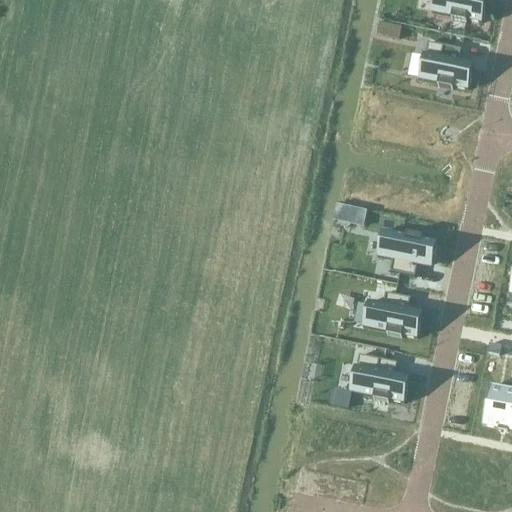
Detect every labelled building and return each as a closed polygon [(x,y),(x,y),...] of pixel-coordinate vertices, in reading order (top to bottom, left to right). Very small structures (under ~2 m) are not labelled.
[(432,13),(431,15),(451,19),(451,21),(466,25),(466,22),(481,25),(486,3),(478,2),(478,0),(436,0),(434,13),(432,13)] [(400,29),(377,24),(374,37),(398,41),(400,29)] [(418,80),(418,82),(438,86),(437,88),(452,92),(453,89),(468,92),(472,70),(465,69),(465,65),(458,63),(461,52),(428,45),(425,56),(423,56),(423,58),(425,59),(420,80),(418,80)] [(365,119),(413,121),(414,101),(366,98),(365,119)] [(492,130),(511,133),(511,112),(496,110),(492,130)] [(431,111),(429,130),(478,136),(481,117),(431,111)] [(407,146),(410,125),(362,120),(360,140),(407,146)] [(425,150),(472,162),(476,147),(429,135),(425,150)] [(511,143),(491,141),(489,156),(511,158),(511,143)] [(357,146),(356,165),(402,168),(403,148),(357,146)] [(511,163),(488,158),(484,174),(511,180),(511,163)] [(443,179),(443,181),(468,184),(470,166),(423,161),(421,176),(443,179)] [(353,171),(351,187),(395,192),(397,176),(353,171)] [(415,197),(462,210),(466,192),(420,179),(415,197)] [(511,205),(511,186),(483,180),(478,198),(511,205)] [(349,190),(345,209),(391,218),(395,199),(349,190)] [(456,234),(462,216),(416,203),(411,220),(456,234)] [(511,215),(477,209),(475,223),(511,230),(511,215)] [(363,228),(365,213),(351,211),(348,225),(363,228)] [(377,257),(377,259),(392,262),(389,274),(414,279),(417,267),(423,269),(424,265),(432,266),(437,245),(422,241),(422,239),(407,236),(406,239),(382,233),(381,235),(384,236),(379,258),(377,257)] [(464,269),(500,277),(504,259),(468,251),(464,269)] [(335,261),(331,279),(377,289),(381,271),(335,261)] [(444,304),(448,290),(400,278),(397,292),(444,304)] [(363,328),(362,329),(387,335),(386,337),(401,340),(402,338),(417,341),(422,319),(414,317),(414,313),(408,312),(410,300),(385,295),(382,307),(367,304),(367,306),(369,306),(365,328),(363,328)] [(349,392),(349,394),(373,399),(373,402),(388,405),(389,403),(404,406),(408,384),(400,382),(401,378),(394,377),(397,365),(359,357),(356,369),(354,369),(354,370),(356,371),(352,393),(349,392)] [(511,392),(490,388),(482,427),(498,430),(497,432),(507,434),(508,432),(509,432),(511,418),(511,392)] [(355,411),(306,405),(303,423),(353,430),(355,411)] [(369,437),(414,442),(416,426),(371,420),(369,437)] [(328,451),(347,455),(351,440),(332,436),(328,451)] [(365,460),(412,465),(414,447),(367,441),(365,460)] [(483,462),(484,454),(431,445),(428,460),(499,472),(501,465),(483,462)]
